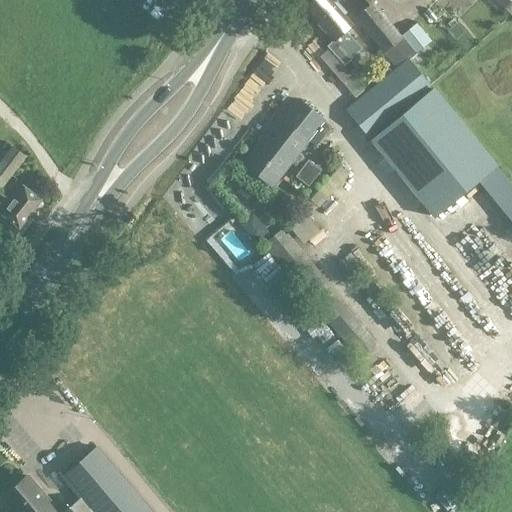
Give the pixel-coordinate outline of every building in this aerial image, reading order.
[(344,31),(351,24),(343,15),(346,12),(339,5),(338,6),(335,2),(336,0),(312,0),(304,8),(332,40),(326,45),(340,60),(354,48),(345,39),(348,36),(344,31)] [(362,0),(360,2),(365,8),(369,13),(376,7),(370,0),(362,0)] [(511,0),(495,0),(504,8),(511,0)] [(400,36),(376,7),(369,13),(365,8),(354,17),(396,68),(397,69),(408,59),(415,53),(400,36)] [(415,53),(430,41),(416,23),(400,36),(415,53)] [(299,42),(315,33),(309,24),(294,32),(299,42)] [(396,68),(345,110),(369,140),(434,218),(498,165),(434,87),(433,88),(408,59),(397,69),(396,68)] [(226,106),(240,117),(275,71),(261,60),(226,106)] [(300,159),(296,156),(308,140),(316,144),(327,130),(321,123),(324,120),(299,100),(283,121),(280,119),(244,165),(272,186),(290,163),(295,166),(300,159)] [(0,161),(0,187),(2,189),(26,157),(12,145),(0,161)] [(333,181),(346,165),(338,158),(324,175),(333,181)] [(0,213),(20,228),(42,200),(17,180),(5,196),(0,192),(0,213)] [(492,281),(501,272),(487,256),(499,246),(480,224),(469,234),(464,228),(454,238),(492,281)] [(288,233),(286,234),(268,250),(308,298),(328,281),(288,233)] [(409,269),(402,246),(385,251),(392,274),(409,269)] [(473,340),(481,330),(463,314),(455,324),(473,340)] [(0,403),(0,428),(33,473),(49,461),(43,453),(58,442),(53,435),(82,414),(48,369),(0,403)] [(151,511),(98,448),(63,478),(81,499),(65,511),(58,511),(28,477),(3,498),(14,510),(11,511),(151,511)]
